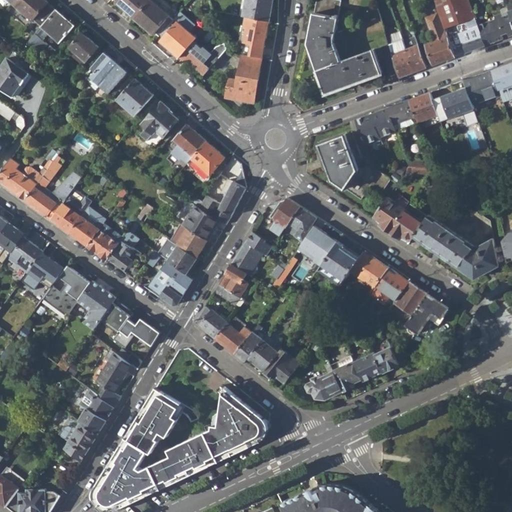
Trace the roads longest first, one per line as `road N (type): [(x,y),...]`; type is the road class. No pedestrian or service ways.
road 1 (residential): [(291,176),(477,311),(504,356)]
road 2 (residential): [(511,49),(276,139)]
road 3 (residential): [(276,139),(232,128),(82,0)]
road 4 (residential): [(0,192),(179,324)]
road 5 (residential): [(63,511),(179,324)]
road 6 (residential): [(179,324),(259,192)]
road 7 (residential): [(276,139),(292,0)]
